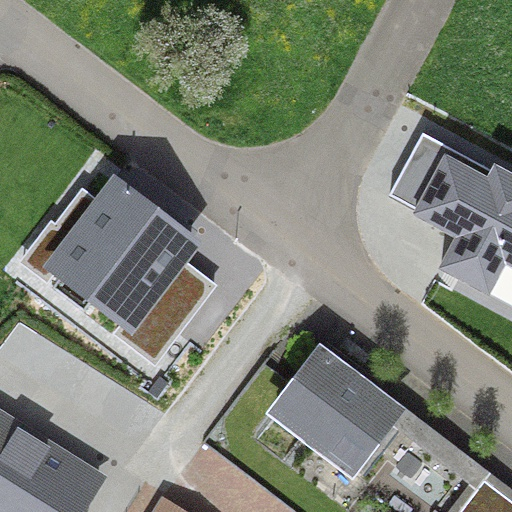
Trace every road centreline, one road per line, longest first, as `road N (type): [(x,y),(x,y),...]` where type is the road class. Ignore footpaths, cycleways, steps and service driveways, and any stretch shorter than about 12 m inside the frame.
road 1 (residential): [(298,238),(0,23)]
road 2 (residential): [(298,238),(511,405)]
